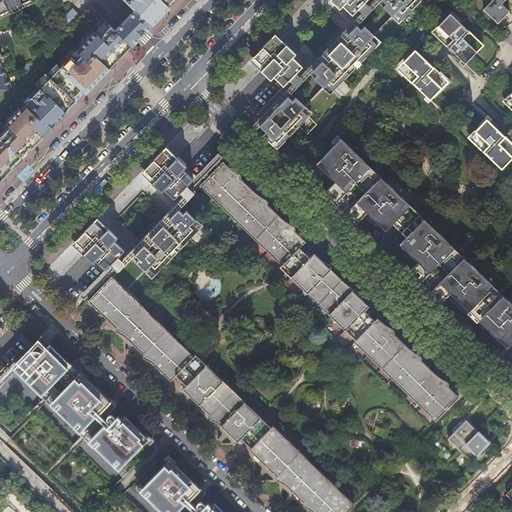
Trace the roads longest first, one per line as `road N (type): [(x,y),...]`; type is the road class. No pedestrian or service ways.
road 1 (residential): [(511,401),(185,82)]
road 2 (residential): [(10,268),(263,511)]
road 3 (secondary): [(10,268),(185,82)]
road 4 (secondary): [(161,53),(0,215)]
